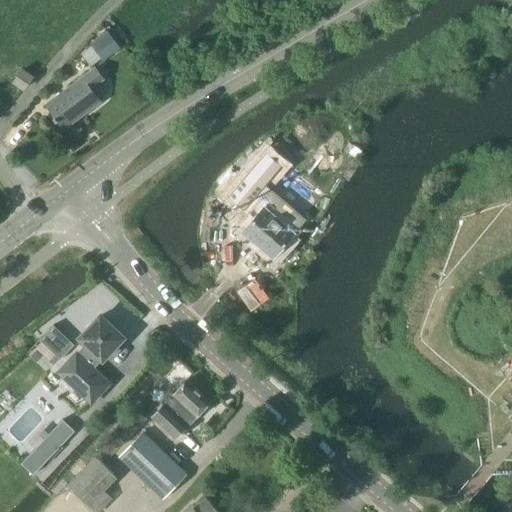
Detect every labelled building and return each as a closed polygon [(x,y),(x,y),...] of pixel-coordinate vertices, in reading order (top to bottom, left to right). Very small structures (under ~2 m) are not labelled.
[(93,40),(105,56),(119,45),(107,29),(93,40)] [(46,102),(55,114),(54,115),(57,120),(58,118),(65,127),(101,100),(91,87),(104,77),(95,65),(46,102)] [(31,74),(22,67),(13,79),(21,85),(24,87),(32,75),(31,74)] [(353,142),(347,150),(355,157),(361,149),(353,142)] [(241,184),(256,200),(263,206),(242,229),(273,256),(306,220),(269,187),(282,174),(266,158),(241,184)] [(80,336),(86,342),(96,351),(102,357),(123,335),(101,314),(80,336)] [(54,326),(39,341),(60,361),(74,346),(54,326)] [(86,360),(96,351),(86,342),(77,352),(76,351),(59,370),(91,400),(108,381),(86,360)] [(197,414),(211,399),(187,377),(173,392),(174,392),(153,414),(176,436),(190,422),(189,421),(196,414),(197,414)] [(62,422),(21,465),(33,476),(74,432),(62,422)] [(117,422),(104,435),(117,446),(129,433),(117,422)] [(142,430),(123,451),(166,493),(186,472),(176,463),(179,459),(170,451),(167,454),(142,430)] [(93,508),(121,480),(95,454),(67,483),(93,508)] [(222,511),(205,495),(194,505),(192,503),(183,511),(222,511)]
